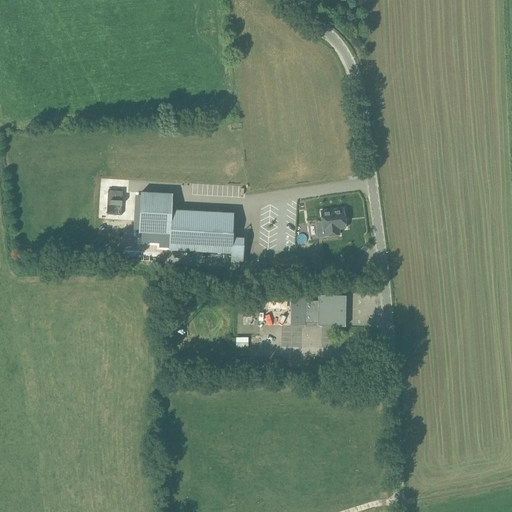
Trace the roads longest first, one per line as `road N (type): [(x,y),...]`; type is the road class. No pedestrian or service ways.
road 1 (unclassified): [(401,511),(361,77),(351,52),(288,0)]
road 2 (unknown): [(375,183),(176,195)]
